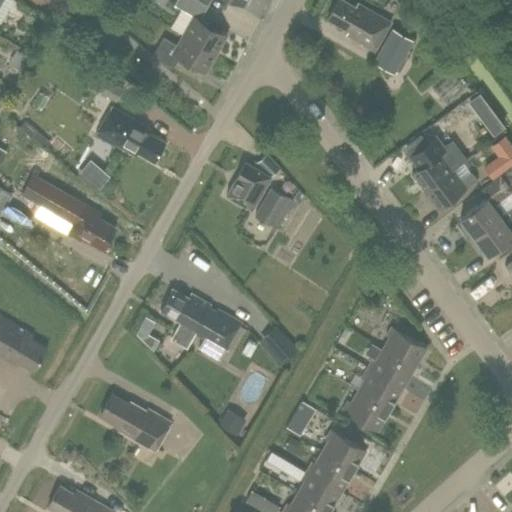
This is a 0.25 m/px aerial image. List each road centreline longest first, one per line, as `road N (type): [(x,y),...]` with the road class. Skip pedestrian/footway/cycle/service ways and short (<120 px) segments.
road 1 (residential): [(0,504),(261,46)]
road 2 (residential): [(511,391),(261,46)]
road 3 (residential): [(426,511),(503,447),(511,426)]
